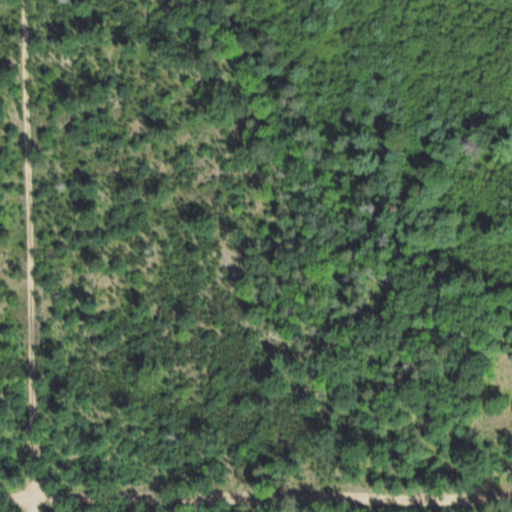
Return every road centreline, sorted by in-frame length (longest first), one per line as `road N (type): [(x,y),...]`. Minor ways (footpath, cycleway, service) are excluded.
road 1 (track): [(28,0),(33,511)]
road 2 (residential): [(511,503),(0,499)]
